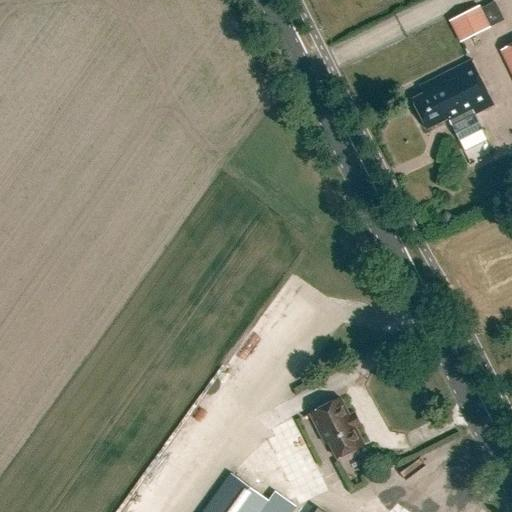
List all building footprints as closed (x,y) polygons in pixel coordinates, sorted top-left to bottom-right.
[(480,7),(450,22),(461,44),(505,21),(496,2),(481,9),(480,7)] [(511,46),(501,51),(511,73),(511,46)] [(471,62),(419,88),(423,95),(412,101),(427,131),(448,121),(459,142),(483,130),(476,115),(494,106),(471,62)] [(348,419),(350,418),(341,399),(310,415),(325,445),(329,443),(337,460),(365,446),(355,427),(353,428),(348,419)] [(291,511),(295,508),(273,492),(267,501),(232,475),(205,511),(291,511)]
